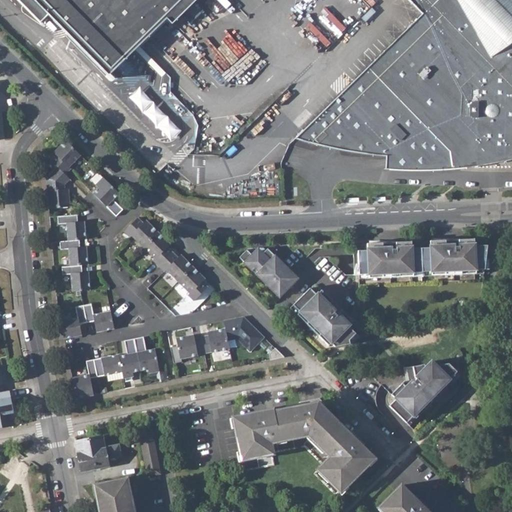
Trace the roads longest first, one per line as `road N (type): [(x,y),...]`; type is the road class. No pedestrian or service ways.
road 1 (residential): [(511,210),(239,224),(190,217)]
road 2 (residential): [(55,427),(319,376)]
road 3 (residential): [(27,260),(55,427)]
road 4 (residential): [(57,107),(21,149),(15,170),(27,260)]
road 5 (unknown): [(261,321),(290,290),(328,274),(371,330)]
road 6 (residential): [(115,227),(104,238),(105,274),(159,326)]
road 7 (residential): [(145,193),(57,107)]
